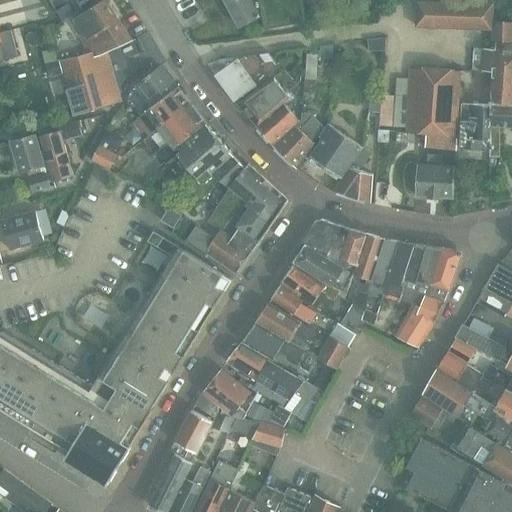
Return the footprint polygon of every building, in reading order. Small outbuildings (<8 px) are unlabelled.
[(76,29),(85,43),(121,21),(118,17),(107,0),(106,0),(75,20),(80,27),(76,29)] [(78,0),(85,9),(99,0),(78,0)] [(253,0),(233,0),(227,3),(241,28),(243,26),(261,16),(254,1),(253,0)] [(258,0),(262,16),(264,30),(305,22),(300,0),(258,0)] [(418,21),(417,26),(492,30),(492,42),(497,42),(511,42),(511,21),(493,21),(494,4),(418,0),(418,21)] [(59,15),(64,22),(76,13),(71,6),(59,15)] [(121,21),(85,43),(86,54),(62,61),(68,84),(73,102),(76,113),(106,105),(108,104),(121,101),(107,52),(108,52),(134,41),(121,21)] [(0,62),(6,61),(19,57),(12,31),(0,33),(0,62)] [(386,38),(367,40),(368,51),(385,50),(386,38)] [(511,42),(497,42),(497,51),(496,69),(511,69),(511,42)] [(321,46),(317,55),(334,53),(335,44),(321,46)] [(496,73),(495,87),(511,88),(511,69),(496,69),(497,51),(486,51),(482,51),(481,73),(484,73),(496,73)] [(258,85),(260,88),(285,71),(284,69),(282,71),(270,53),(224,59),(229,65),(216,75),(236,101),(258,85)] [(304,80),(315,81),(317,55),(306,55),(305,77),(304,80)] [(46,64),(49,77),(62,74),(58,60),(46,64)] [(135,87),(152,108),(177,88),(160,67),(135,87)] [(460,83),(461,70),(410,67),(409,79),(406,127),(406,133),(425,135),(457,137),(460,83)] [(260,88),(243,102),(260,124),(282,105),(279,102),(289,93),(298,85),(285,71),(260,88)] [(380,126),(406,127),(409,79),(383,77),(381,97),(380,112),(380,126)] [(150,137),(160,130),(179,115),(176,111),(188,99),(178,87),(177,88),(152,108),(137,119),(150,137)] [(492,106),(491,122),(490,149),(490,156),(500,156),(500,126),(511,126),(511,88),(495,87),(494,106),(492,106)] [(256,127),(273,146),(302,120),(302,113),(301,120),(300,121),(287,105),(294,99),(289,93),(279,102),(282,105),(260,124),(256,127)] [(368,112),(380,112),(381,97),(370,97),(368,112)] [(168,163),(178,155),(182,151),(178,148),(208,124),(206,122),(188,99),(176,111),(179,115),(160,130),(170,143),(154,155),(162,164),(166,160),(168,163)] [(460,148),(490,149),(491,122),(492,106),(462,105),(460,148)] [(297,169),(305,157),(315,143),(312,140),(325,127),(313,117),(313,113),(302,113),(302,120),(273,146),(275,149),(276,149),(282,154),(282,156),(287,160),(288,160),(294,166),(294,167),(297,169)] [(39,132),(45,151),(54,183),(74,177),(63,140),(83,135),(79,120),(39,132)] [(322,166),(342,179),(364,148),(328,123),(325,128),(320,137),(322,139),(318,145),(315,143),(305,157),(309,160),(308,161),(309,165),(315,169),(320,169),(322,166)] [(217,177),(231,188),(245,165),(208,124),(178,148),(182,151),(178,155),(197,179),(174,203),(186,209),(217,177)] [(102,140),(99,146),(110,151),(113,153),(115,149),(116,149),(122,139),(108,130),(102,140)] [(54,183),(45,151),(41,152),(36,134),(11,141),(20,174),(28,172),(34,193),(51,188),(50,184),(54,183)] [(457,137),(425,135),(424,147),(456,149),(456,147),(457,137)] [(94,161),(103,166),(110,151),(99,146),(98,145),(96,150),(92,157),(91,160),(94,161)] [(364,148),(342,179),(333,191),(370,204),(372,175),(359,170),(371,153),(364,148)] [(441,166),(442,155),(427,155),(427,165),(417,165),(416,196),(430,197),(453,198),(455,167),(441,166)] [(197,227),(187,242),(207,255),(207,254),(237,273),(237,272),(247,258),(248,257),(256,245),(288,199),(252,165),(249,162),(246,165),(245,165),(231,188),(217,209),(209,222),(221,230),(215,239),(197,227)] [(169,207),(161,220),(174,228),(182,215),(169,207)] [(4,221),(12,249),(43,240),(36,211),(4,221)] [(302,241),(306,244),(326,257),(332,247),(343,252),(350,228),(342,226),(322,219),(315,222),(302,241)] [(352,273),(365,233),(350,228),(343,252),(339,265),(352,273)] [(0,407),(70,451),(66,458),(108,484),(233,280),(154,232),(148,241),(172,255),(114,349),(91,385),(55,363),(4,332),(0,332),(0,407)] [(365,233),(352,274),(366,278),(365,285),(359,283),(353,304),(362,309),(366,312),(367,310),(369,295),(367,294),(386,238),(365,233)] [(398,241),(386,238),(367,294),(376,297),(379,284),(387,286),(401,241),(398,241)] [(387,286),(384,293),(414,303),(407,315),(396,334),(417,344),(420,346),(435,322),(444,301),(461,256),(461,255),(458,250),(401,241),(387,286)] [(306,244),(294,262),(347,295),(352,273),(339,265),(306,244)] [(294,262),(280,284),(304,301),(305,298),(314,304),(321,292),(334,300),(335,298),(339,293),(346,298),(347,295),(294,262)] [(511,271),(501,265),(486,291),(511,305),(511,271)] [(302,304),(304,301),(280,284),(271,299),(310,323),(317,313),(302,304)] [(257,320),(290,341),(294,335),(308,343),(315,331),(269,303),(257,320)] [(353,304),(348,312),(361,320),(362,318),(366,312),(362,309),(353,304)] [(478,304),(472,313),(479,317),(485,315),(488,309),(478,304)] [(366,312),(362,318),(365,320),(374,324),(377,315),(367,310),(366,312)] [(361,320),(348,312),(340,325),(355,333),(356,334),(360,329),(365,320),(362,318),(361,320)] [(243,341),(274,359),(278,352),(288,359),(292,353),(300,358),(304,352),(256,323),(243,341)] [(330,335),(317,357),(338,370),(350,347),(348,347),(356,334),(355,333),(340,325),(337,323),(330,335)] [(510,366),(511,367),(511,357),(511,359),(505,357),(508,353),(504,350),(505,347),(502,346),(504,343),(493,337),(491,340),(464,326),(456,337),(475,348),(510,366)] [(456,337),(448,352),(467,364),(475,348),(456,337)] [(226,363),(257,381),(257,380),(264,369),(268,361),(240,345),(226,363)] [(438,367),(472,390),(480,376),(482,373),(467,364),(448,352),(438,367)] [(257,380),(257,381),(291,400),(295,391),(305,397),(306,395),(310,398),(316,387),(304,381),(268,361),(264,369),(257,380)] [(483,376),(511,391),(511,367),(510,366),(506,373),(490,364),(484,374),(483,376)] [(422,392),(423,393),(457,416),(472,395),(473,393),(471,392),(472,390),(438,367),(436,366),(422,392)] [(252,388),(221,369),(203,392),(224,408),(222,410),(221,412),(245,420),(253,403),(259,392),(252,388)] [(511,391),(483,376),(484,374),(482,373),(480,376),(493,383),(504,389),(501,394),(496,404),(494,407),(511,418),(511,391)] [(196,404),(214,418),(215,419),(218,413),(220,410),(222,410),(224,408),(203,392),(202,393),(196,404)] [(453,423),(458,417),(457,416),(423,393),(410,414),(417,418),(424,423),(436,431),(444,418),(453,423)] [(463,449),(475,457),(482,446),(490,451),(484,463),(488,465),(511,482),(511,418),(494,407),(479,399),(472,395),(457,416),(458,417),(464,421),(467,423),(464,428),(462,427),(452,441),(452,442),(463,449)] [(253,403),(245,420),(247,420),(258,421),(265,408),(253,403)] [(275,413),(265,408),(258,421),(261,421),(280,427),(286,428),(292,414),(279,405),(275,413)] [(191,409),(183,425),(206,436),(211,428),(229,433),(231,430),(236,419),(218,413),(215,419),(214,418),(213,421),(193,410),(191,409)] [(237,419),(232,430),(241,434),(252,439),(261,421),(258,421),(247,420),(245,420),(237,419)] [(252,439),(250,445),(259,448),(262,442),(281,448),(282,447),(282,446),(285,429),(286,428),(280,427),(261,421),(252,439)] [(183,425),(175,441),(198,454),(206,436),(183,425)] [(511,511),(511,482),(488,465),(486,470),(416,436),(402,464),(410,469),(402,485),(453,511),(452,511),(511,511)] [(152,507),(163,511),(168,511),(185,479),(198,454),(175,441),(169,452),(175,455),(150,504),(152,507)] [(250,511),(256,501),(236,491),(249,463),(243,460),(238,470),(219,511),(250,511)] [(195,511),(219,511),(238,470),(219,461),(210,479),(195,511)] [(185,479),(168,511),(191,511),(211,472),(200,467),(192,482),(185,479)] [(5,498),(24,511),(45,511),(51,503),(2,468),(0,471),(0,479),(12,488),(5,498)] [(256,501),(250,511),(277,511),(279,509),(285,511),(287,507),(299,511),(308,511),(314,499),(288,487),(285,493),(264,484),(256,501)] [(338,511),(340,507),(316,495),(308,511),(338,511)]
